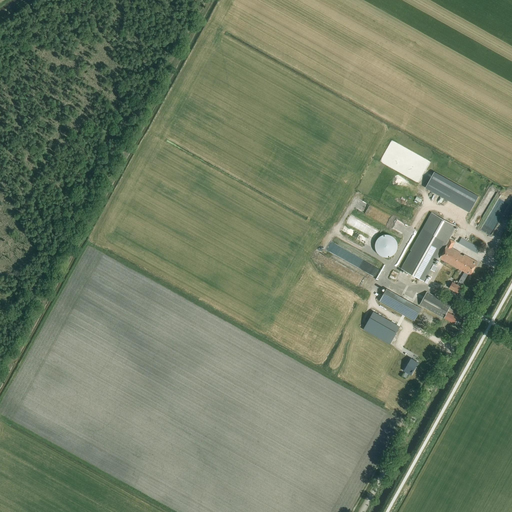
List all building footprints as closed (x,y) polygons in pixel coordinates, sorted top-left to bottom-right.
[(425,187),(469,212),(478,196),(434,172),(425,187)] [(455,242),(449,239),(456,226),(433,213),(402,269),(425,282),(426,279),(431,270),(435,272),(438,267),(434,265),(440,254),(442,255),(440,259),(471,276),(478,263),(465,255),(464,256),(460,254),(461,253),(452,248),(455,242)] [(375,245),(375,246),(375,247),(375,249),(376,250),(376,251),(377,252),(378,253),(379,254),(380,255),(381,256),(382,256),(383,257),(384,257),(386,257),(387,257),(388,257),(390,257),(391,256),(392,256),(393,255),(394,254),(395,253),(396,252),(397,251),(397,250),(397,249),(398,247),(398,246),(398,245),(397,243),(397,242),(397,241),(396,240),(395,239),(394,238),(393,237),(392,236),(391,236),(390,235),(388,235),(387,235),(386,235),(384,235),(383,235),(382,236),(381,236),(380,237),(379,238),(378,239),(377,240),(376,241),(376,242),(375,243),(375,245)] [(462,287),(461,287),(466,278),(462,276),(457,285),(453,282),(449,288),(458,293),(462,287)] [(422,309),(387,289),(380,302),(415,321),(422,309)] [(451,306),(432,295),(427,292),(420,305),(455,324),(458,318),(447,312),(451,306)] [(364,328),(390,343),(399,327),(373,312),(364,328)] [(404,371),(411,376),(412,375),(416,367),(419,363),(411,358),(408,364),(404,371)]
